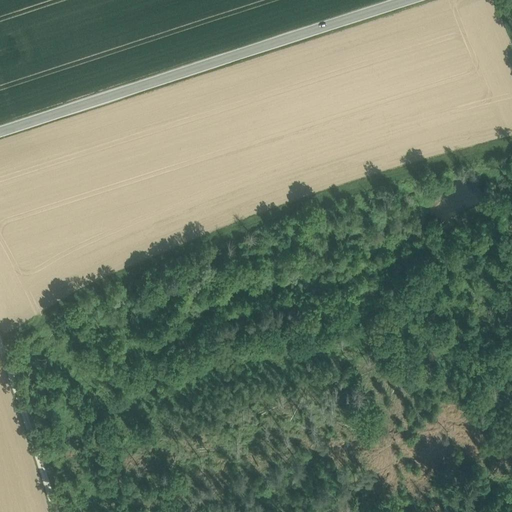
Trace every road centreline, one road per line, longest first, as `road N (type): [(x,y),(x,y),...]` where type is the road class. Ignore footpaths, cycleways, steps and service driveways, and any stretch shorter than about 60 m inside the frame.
road 1 (secondary): [(0,132),(404,0)]
road 2 (track): [(0,345),(56,511)]
